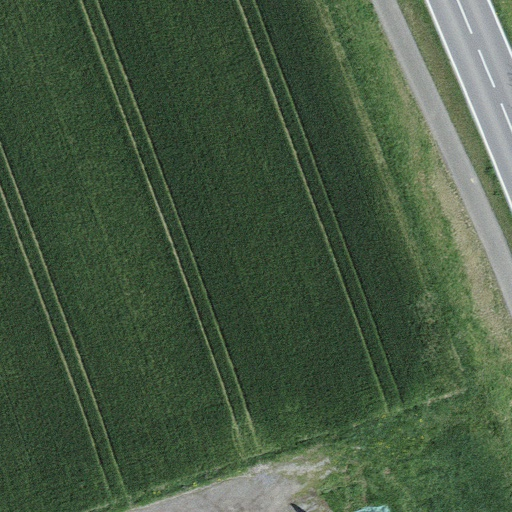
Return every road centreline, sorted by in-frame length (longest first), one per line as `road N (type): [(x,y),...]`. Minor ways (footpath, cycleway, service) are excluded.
road 1 (track): [(330,461),(171,511)]
road 2 (secondary): [(455,0),(511,137)]
